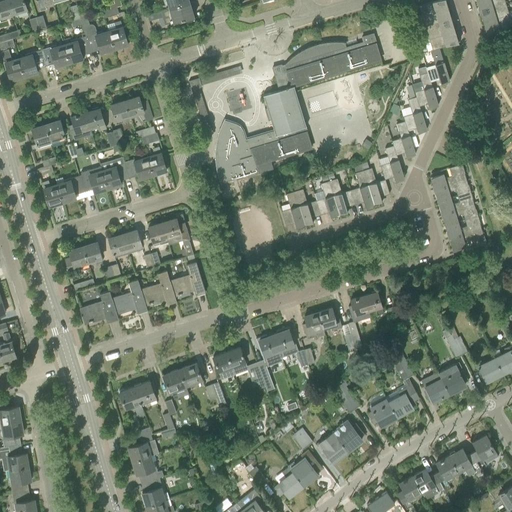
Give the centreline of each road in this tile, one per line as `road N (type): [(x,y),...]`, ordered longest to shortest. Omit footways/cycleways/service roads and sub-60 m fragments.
road 1 (residential): [(413,198),(417,170),(470,56),(458,0)]
road 2 (residential): [(318,511),(394,455),(489,403)]
road 3 (residential): [(307,292),(429,254),(435,244),(413,198)]
road 4 (residential): [(307,292),(293,243),(402,209),(413,198)]
road 5 (residential): [(31,240),(192,192)]
road 6 (residential): [(74,362),(228,315)]
road 7 (residential): [(0,112),(153,64)]
road 8 (residential): [(41,372),(0,235)]
road 9 (residential): [(53,511),(31,377)]
road 10 (residential): [(192,192),(153,64)]
road 11 (residential): [(228,315),(192,192)]
